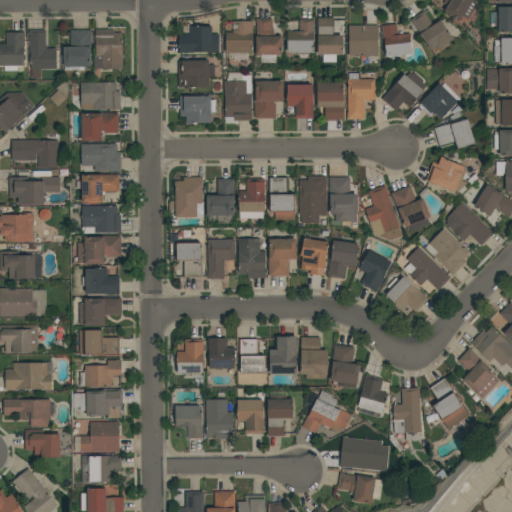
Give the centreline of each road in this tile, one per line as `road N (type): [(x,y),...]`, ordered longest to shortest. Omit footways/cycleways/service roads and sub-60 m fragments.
road 1 (residential): [(150,4),(151,511)]
road 2 (residential): [(154,312),(338,311),(414,361),(511,261)]
road 3 (residential): [(151,152),(397,148)]
road 4 (residential): [(0,4),(196,0)]
road 5 (residential): [(154,467),(304,472)]
